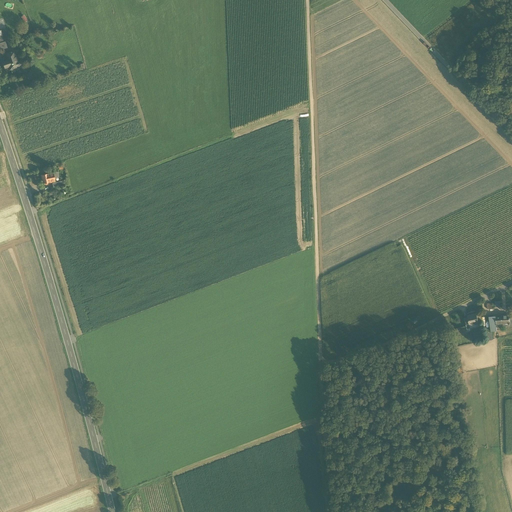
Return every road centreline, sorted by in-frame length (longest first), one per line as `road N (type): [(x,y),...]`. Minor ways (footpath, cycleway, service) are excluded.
road 1 (tertiary): [(113,511),(0,122)]
road 2 (track): [(319,364),(307,0)]
road 3 (unclassified): [(385,0),(511,133)]
road 4 (track): [(333,511),(319,364)]
road 5 (track): [(446,314),(319,364)]
